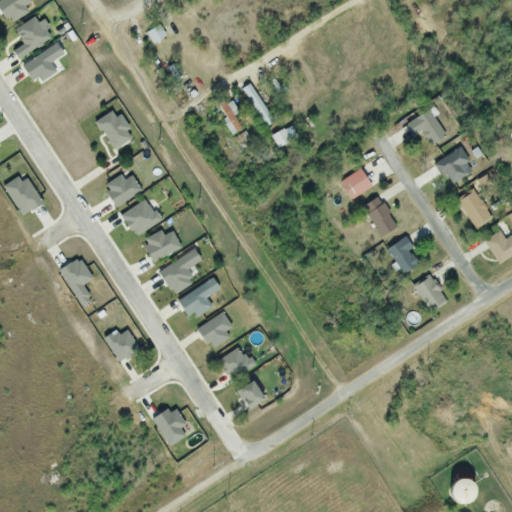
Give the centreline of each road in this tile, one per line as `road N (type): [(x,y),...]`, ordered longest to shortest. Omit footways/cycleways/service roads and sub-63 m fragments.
road 1 (residential): [(246,462),(0,86)]
road 2 (residential): [(246,462),(511,281)]
road 3 (residential): [(485,299),(379,146)]
